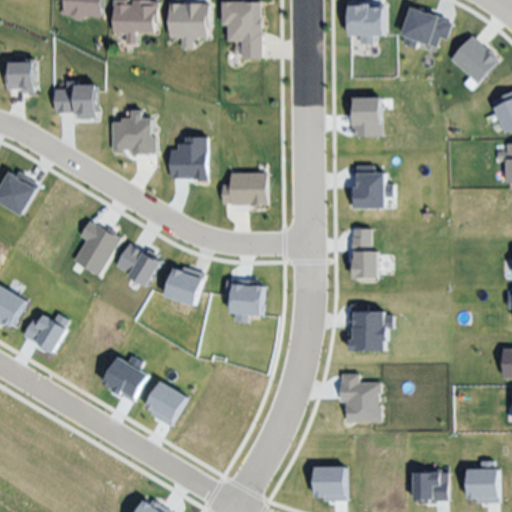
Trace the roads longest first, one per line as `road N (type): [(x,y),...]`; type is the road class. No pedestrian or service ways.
road 1 (residential): [(304,0),(308,336),(274,435),(234,511)]
road 2 (residential): [(0,134),(223,254),(309,254)]
road 3 (residential): [(0,373),(232,511)]
